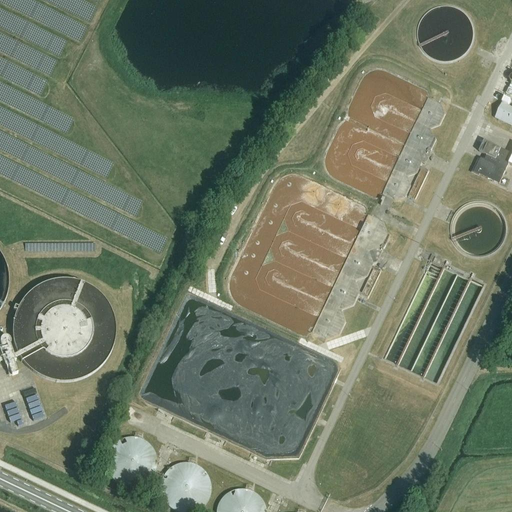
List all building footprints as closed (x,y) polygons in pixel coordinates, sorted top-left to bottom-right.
[(511,126),(511,107),(509,107),(511,102),(504,98),(495,119),(511,126)] [(511,155),(485,143),(480,154),(489,158),(487,163),(482,161),(475,175),(500,187),(510,167),(511,167),(511,155)] [(0,311),(1,310),(4,305),(7,297),(9,292),(9,286),(9,278),(8,269),(6,264),(4,259),(0,252),(0,311)] [(371,277),(378,280),(382,271),(374,268),(371,277)] [(60,383),(65,383),(74,382),(79,381),(85,379),(92,375),(97,371),(101,368),(106,361),(109,356),(112,351),(114,343),(115,338),(115,332),(115,326),(114,321),(112,313),(109,308),(107,303),(101,296),(95,291),(90,288),(85,285),(80,283),(74,282),(69,281),(63,281),(55,282),(49,283),(44,285),(37,289),(32,292),(28,296),(23,302),(20,307),(17,312),(15,320),(14,326),(13,331),(14,337),(14,343),(17,351),(19,356),(22,361),(26,365),(30,369),(34,373),(39,376),(46,380),(54,382),(60,383)] [(12,377),(18,375),(14,363),(16,362),(10,345),(11,345),(11,344),(11,343),(11,342),(11,341),(10,340),(10,339),(9,339),(8,338),(7,338),(6,337),(5,337),(4,338),(3,338),(2,339),(1,340),(0,341),(0,342),(0,343),(0,344),(2,348),(12,377)] [(37,394),(24,399),(33,421),(46,417),(37,394)] [(15,402),(3,406),(10,423),(21,419),(15,402)] [(108,463),(108,465),(108,467),(108,469),(109,471),(109,473),(110,475),(111,477),(112,479),(113,480),(114,482),(115,483),(117,485),(118,486),(120,487),(122,488),(124,489),(125,489),(127,490),(129,490),(131,490),(133,491),(135,490),(137,490),(139,490),(141,489),(143,489),(145,488),(146,487),(148,486),(149,485),(151,483),(152,482),(153,480),(155,479),(155,477),(156,475),(157,473),(158,471),(158,469),(158,467),(158,465),(158,463),(158,461),(158,460),(157,458),(156,456),(155,454),(155,452),(153,451),(152,449),(151,448),(149,446),(148,445),(146,444),(145,443),(143,442),(141,442),(139,441),(137,441),(135,440),(133,440),(131,440),(129,441),(127,441),(125,442),(124,442),(122,443),(120,444),(118,445),(117,446),(115,448),(114,449),(113,451),(112,452),(111,454),(110,456),(109,458),(109,460),(108,461),(108,463)] [(162,489),(162,491),(162,493),(162,495),(163,497),(163,499),(164,501),(165,502),(166,504),(167,506),(168,507),(169,509),(171,510),(172,511),(173,511),(200,511),(202,511),(203,510),(205,509),(206,507),(207,506),(208,504),(209,502),(210,501),(211,499),(211,497),(212,495),(212,493),(212,491),(212,489),(212,487),(211,485),(211,483),(210,481),(209,480),(208,478),(207,476),(206,475),(205,473),(203,472),(202,471),(200,470),(198,469),(197,468),(195,467),(193,467),(191,466),(189,466),(187,466),(185,466),(183,466),(181,467),(179,467),(177,468),(176,469),(174,470),(172,471),(171,472),(169,473),(168,475),(167,476),(166,478),(165,480),(164,481),(163,483),(163,485),(162,487),(162,489)] [(267,511),(267,510),(266,508),(265,506),(264,504),(263,503),(262,501),(260,500),(259,498),(257,497),(256,496),(254,495),(252,494),(250,493),(249,493),(247,492),(245,492),(243,492),(241,492),(239,492),(237,493),(235,493),(233,494),(231,495),(230,496),(228,497),(226,498),(225,500),(224,501),(222,502),(221,504),(220,506),(220,508),(219,510),(218,511),(267,511)]
